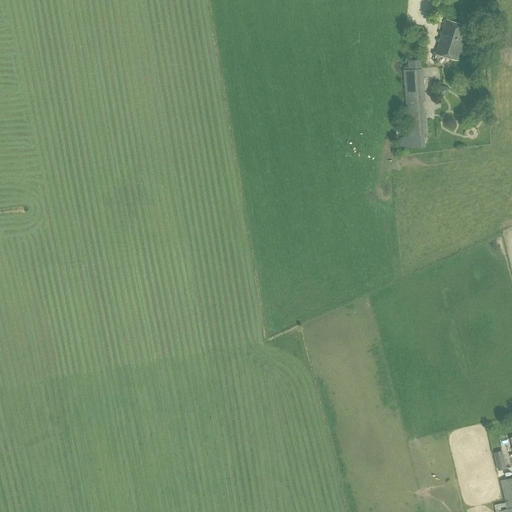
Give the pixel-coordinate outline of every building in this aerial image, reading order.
[(458,60),(469,26),(446,19),(436,54),(458,60)] [(409,70),(422,69),(421,60),(408,61),(409,70)] [(424,69),(422,69),(409,70),(403,71),(408,137),(424,136),(428,136),(424,69)] [(447,87),(444,86),(441,87),(439,89),(439,92),(441,95),(443,96),(446,95),(448,93),(449,90),(447,87)] [(471,132),(473,125),(466,123),(464,129),(471,132)] [(424,146),(424,136),(408,137),(400,138),(401,148),(424,146)] [(499,470),(505,469),(501,452),(495,454),(499,470)] [(507,502),(508,508),(511,507),(511,478),(502,481),(507,502)] [(494,505),(496,511),(508,509),(508,508),(507,502),(494,505)]
